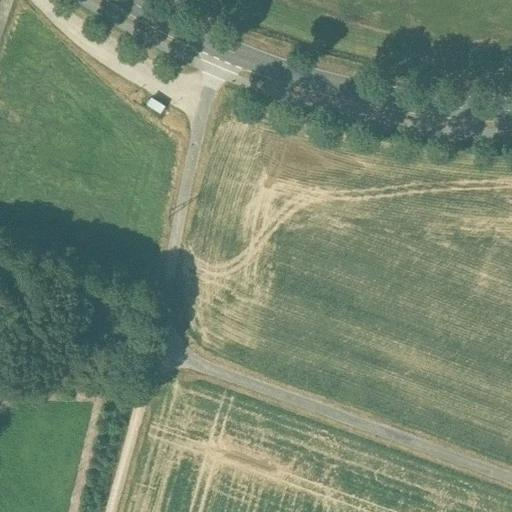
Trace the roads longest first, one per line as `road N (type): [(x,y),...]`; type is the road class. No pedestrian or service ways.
road 1 (unclassified): [(511,473),(154,349)]
road 2 (unclassified): [(154,349),(186,176),(224,53)]
road 3 (tertiary): [(224,53),(406,104),(511,112)]
road 4 (unclassified): [(154,349),(110,511)]
